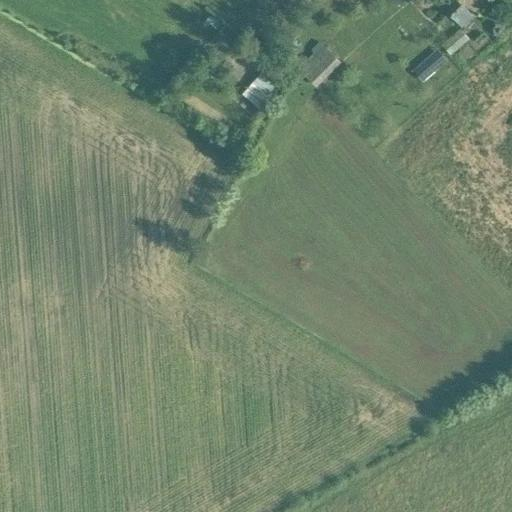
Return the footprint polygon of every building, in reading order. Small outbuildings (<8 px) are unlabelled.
[(457,0),(455,0),(445,10),(462,27),(473,17),(457,0)] [(270,42),(275,35),(264,26),(258,33),(270,42)] [(314,82),(339,58),(321,39),(296,63),(314,82)] [(265,104),(283,83),(272,74),(277,68),(253,46),(240,60),(260,79),(257,83),(254,81),(245,92),(258,102),(260,100),(265,104)] [(428,76),(445,61),(435,50),(418,64),(428,76)]
